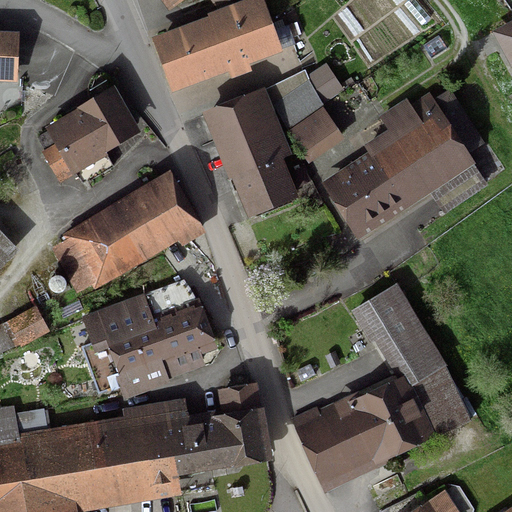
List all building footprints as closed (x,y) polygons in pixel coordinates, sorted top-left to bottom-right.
[(274,47),(256,0),(253,0),(211,16),(214,21),(160,41),(175,84),(228,64),(229,69),(231,68),(232,71),(246,66),(245,63),(247,62),(245,58),(274,47)] [(511,29),(503,35),(511,51),(511,29)] [(0,75),(12,76),(14,37),(0,36),(0,75)] [(322,102),(341,89),(326,66),(306,79),(322,102)] [(278,158),(290,154),(263,91),(210,112),(251,213),(293,196),(278,158)] [(132,129),(112,94),(38,137),(62,179),(76,171),(83,183),(113,166),(101,147),(132,129)] [(414,115),(405,102),(384,116),(392,130),(369,146),(378,160),(334,189),(358,225),(481,144),(449,94),(414,115)] [(289,132),(303,153),(337,130),(323,109),(289,132)] [(309,179),(302,165),(293,170),(300,183),(309,179)] [(181,240),(201,228),(174,180),(153,193),(154,194),(121,214),(115,205),(69,232),(94,275),(128,255),(131,260),(161,241),(162,242),(176,233),(181,240)] [(0,263),(9,255),(0,244),(0,263)] [(87,315),(96,342),(82,346),(99,393),(127,383),(123,376),(160,363),(163,369),(170,366),(172,372),(201,362),(196,348),(209,344),(196,306),(192,307),(182,280),(87,315)] [(434,426),(437,433),(470,418),(444,364),(396,286),(356,311),(370,333),(383,325),(393,341),(392,342),(402,359),(404,358),(416,379),(363,404),(361,399),(338,409),(341,415),(323,423),(316,408),(293,419),(320,479),(434,426)] [(35,308),(13,320),(26,342),(47,330),(35,308)] [(6,322),(0,324),(0,351),(15,344),(6,322)] [(266,453),(260,415),(258,415),(256,406),(255,406),(251,384),(224,389),(228,413),(230,412),(231,420),(142,435),(138,417),(47,433),(0,440),(0,511),(70,511),(68,496),(173,479),(171,469),(266,453)] [(12,406),(0,408),(0,440),(47,433),(43,409),(15,414),(12,406)]
